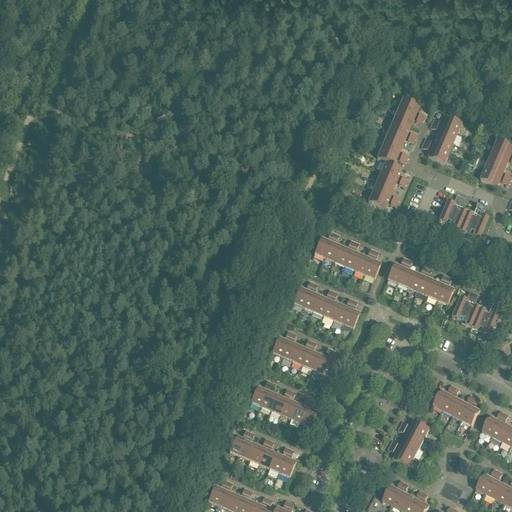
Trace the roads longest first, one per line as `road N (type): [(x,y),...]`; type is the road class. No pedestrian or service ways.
road 1 (unknown): [(158,0),(143,31),(115,191),(119,244),(111,296),(26,511)]
road 2 (track): [(36,107),(301,207)]
road 3 (tertiary): [(341,511),(345,470),(399,363),(435,356),(491,387)]
road 4 (track): [(397,0),(301,207)]
road 5 (track): [(301,207),(209,413)]
road 6 (track): [(301,207),(511,289)]
road 7 (residential): [(511,242),(497,236),(505,207),(434,178)]
